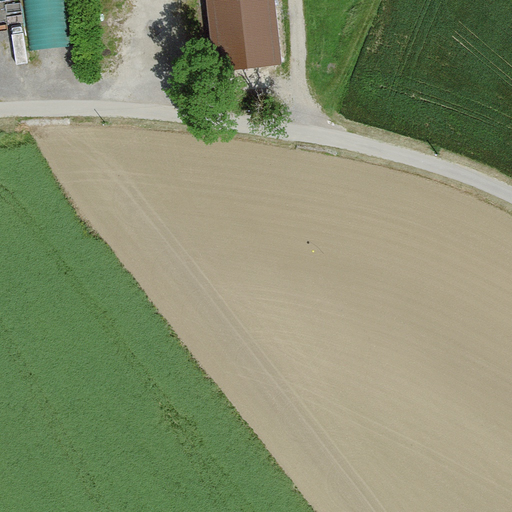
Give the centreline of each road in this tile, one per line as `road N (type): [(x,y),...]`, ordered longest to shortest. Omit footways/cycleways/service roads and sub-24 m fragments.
road 1 (unclassified): [(0,111),(228,119),(386,151),(511,195)]
road 2 (track): [(378,0),(320,136)]
road 3 (track): [(307,133),(295,0)]
